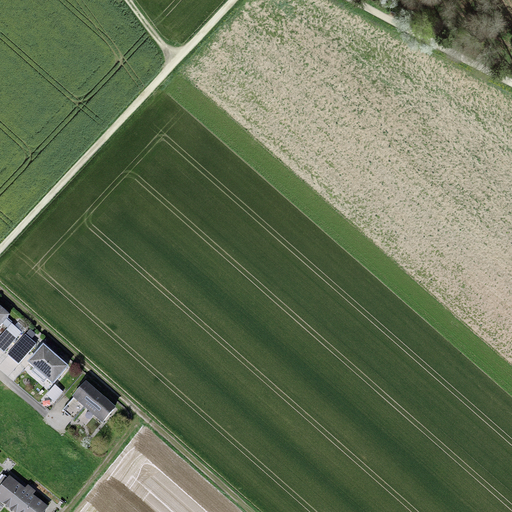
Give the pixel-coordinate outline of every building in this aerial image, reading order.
[(0,305),(0,327),(11,316),(0,305)] [(24,332),(14,323),(0,339),(0,347),(6,353),(24,332)] [(38,344),(27,336),(12,355),(22,363),(38,344)] [(70,369),(44,347),(29,364),(54,386),(70,369)] [(117,409),(88,383),(63,411),(72,419),(84,406),(103,424),(117,409)] [(54,386),(46,396),(53,402),(62,393),(54,386)] [(26,490),(9,477),(0,487),(0,502),(12,511),(45,511),(49,507),(34,495),(36,492),(29,486),(26,490)]
